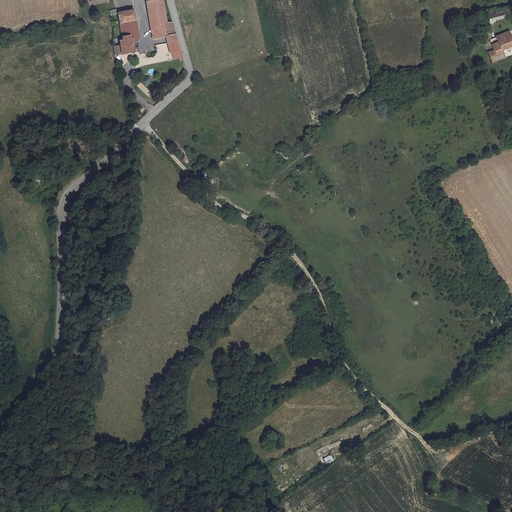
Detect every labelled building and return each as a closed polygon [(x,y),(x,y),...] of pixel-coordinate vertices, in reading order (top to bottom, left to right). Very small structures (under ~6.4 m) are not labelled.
[(153,26),(168,21),(163,0),(148,0),(153,26)] [(134,7),(119,10),(124,39),(132,36),(133,39),(134,39),(141,37),(134,7)] [(168,21),(153,26),(155,38),(168,35),(177,33),(174,21),(168,21)] [(511,34),(510,31),(492,38),(496,49),(490,51),(494,62),(507,56),(504,48),(511,44),(511,34)] [(169,42),(171,41),(179,39),(177,33),(168,35),(169,42)] [(132,36),(124,39),(121,40),(122,45),(116,47),(118,55),(124,53),(124,54),(137,51),(134,39),(133,39),(132,36)] [(182,50),(179,39),(171,41),(174,52),(182,50)] [(165,51),(164,51),(168,50),(166,43),(156,45),(157,53),(165,51)] [(141,83),(137,86),(148,97),(151,93),(141,83)] [(323,458),(326,464),(334,460),(331,454),(323,458)]
